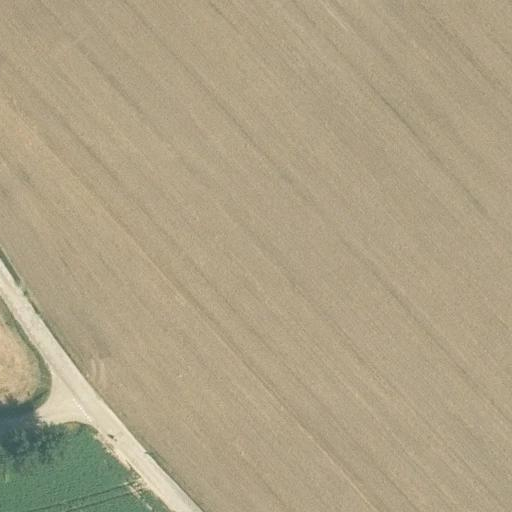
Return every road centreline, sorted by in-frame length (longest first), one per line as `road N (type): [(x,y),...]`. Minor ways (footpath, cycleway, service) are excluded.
road 1 (tertiary): [(191,511),(82,392)]
road 2 (tertiary): [(82,392),(0,267)]
